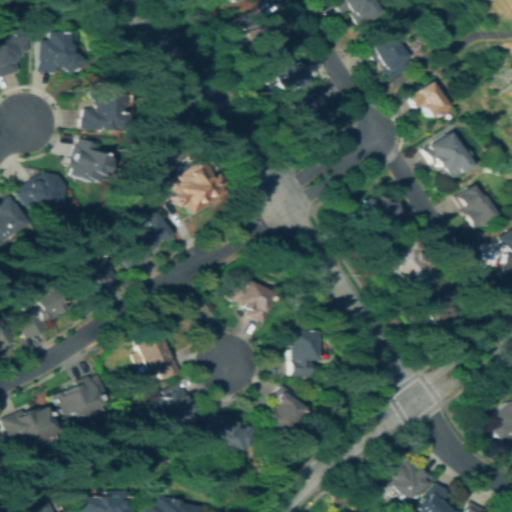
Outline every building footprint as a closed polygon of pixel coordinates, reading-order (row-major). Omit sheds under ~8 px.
[(369,0),(376,11),(354,25),(344,9),(336,14),(327,0),(369,0)] [(255,3),(263,15),(265,14),(271,23),(269,25),(272,28),(268,31),(273,39),(250,53),(229,20),(255,3)] [(407,64),(382,80),(360,46),(395,24),(403,37),(393,43),(407,64)] [(14,70),(0,75),(0,32),(15,27),(20,40),(19,40),(22,50),(15,53),(16,56),(10,59),(14,70)] [(62,32),(62,42),(64,43),(65,46),(65,50),(67,53),(70,51),(78,60),(63,74),(57,67),(49,67),(49,72),(31,71),(30,61),(31,39),(40,40),(41,31),(62,32)] [(282,48),(290,60),(293,58),(308,82),(289,95),(286,90),(273,99),(266,89),(269,87),(263,78),(265,77),(262,71),(268,67),(263,60),(282,48)] [(426,81),(442,106),(424,117),(417,104),(411,108),(403,96),(426,81)] [(107,86),(107,88),(117,89),(117,94),(119,95),(117,106),(116,111),(119,111),(119,113),(121,113),(120,126),(118,126),(117,127),(117,132),(74,128),(75,117),(77,117),(77,108),(88,109),(89,105),(87,105),(87,99),(85,99),(82,95),(83,90),(87,86),(93,87),(93,85),(107,86)] [(326,112),(320,142),(309,139),(309,141),(299,139),(299,137),(298,137),(301,117),(298,116),(300,104),(297,100),(313,90),(322,104),(320,105),(324,111),(326,112)] [(443,131),(464,164),(441,180),(429,161),(426,163),(416,148),(443,131)] [(73,138),(91,144),(89,152),(103,157),(97,176),(95,175),(93,182),(86,180),(85,182),(63,174),(65,168),(60,166),(63,156),(65,157),(70,143),(71,144),(73,138)] [(164,164),(160,164),(158,161),(159,157),(162,155),(166,155),(167,158),(167,162),(164,164)] [(196,159),(208,176),(212,173),(219,183),(214,186),(218,192),(185,213),(179,204),(174,207),(167,197),(172,194),(166,185),(148,197),(137,182),(153,171),(160,181),(168,176),(173,183),(176,181),(172,174),(196,159)] [(50,174),(57,185),(53,208),(43,206),(32,213),(25,202),(18,207),(7,190),(22,180),(23,181),(37,172),(50,174)] [(467,183),(474,195),(477,194),(490,214),(468,228),(460,216),(458,217),(454,210),(456,209),(448,196),(467,183)] [(0,197),(3,195),(20,222),(0,236),(0,197)] [(379,198),(379,201),(389,203),(389,204),(394,205),(393,219),(387,218),(387,221),(375,219),(375,221),(367,220),(367,218),(357,216),(360,198),(368,200),(369,196),(379,198)] [(162,238),(157,241),(155,241),(142,250),(146,256),(131,267),(130,266),(124,270),(110,250),(117,246),(110,236),(118,231),(118,230),(147,210),(163,233),(162,238)] [(510,227),(511,230),(511,275),(499,283),(493,273),(500,268),(501,265),(496,264),(499,252),(504,253),(494,237),(510,227)] [(89,249),(83,241),(92,234),(98,243),(89,249)] [(415,253),(419,259),(422,256),(429,266),(428,267),(434,275),(401,297),(392,284),(398,280),(395,275),(392,277),(378,256),(411,234),(421,249),(415,253)] [(92,249),(110,277),(94,288),(92,284),(91,287),(89,288),(86,287),(85,288),(83,285),(70,293),(62,280),(66,278),(60,270),(64,266),(68,264),(67,263),(77,256),(78,258),(92,249)] [(440,300),(442,305),(446,303),(452,313),(431,328),(410,297),(439,278),(449,294),(440,300)] [(229,279),(240,284),(242,280),(250,284),(254,283),(256,284),(257,287),(267,292),(262,301),(266,303),(257,323),(240,314),(242,311),(231,306),(233,303),(221,297),(229,279)] [(47,284),(59,307),(58,308),(58,310),(50,314),(51,316),(44,319),(43,316),(37,319),(41,327),(20,338),(12,322),(21,316),(14,303),(24,296),(25,292),(29,291),(33,293),(38,289),(47,284)] [(155,328),(164,350),(165,349),(174,372),(160,377),(157,378),(152,366),(145,369),(140,370),(128,339),(132,336),(147,330),(147,331),(155,328)] [(309,330),(308,360),(303,360),(303,376),(283,376),(284,360),(282,360),(282,330),(309,330)] [(92,374),(102,397),(94,400),(96,404),(83,410),(84,413),(76,417),(75,413),(67,416),(65,411),(57,414),(53,405),(51,405),(46,395),(59,390),(64,388),(62,384),(82,375),(83,378),(92,374)] [(173,382),(177,389),(178,389),(185,401),(188,400),(192,409),(186,412),(189,418),(188,422),(184,424),(179,423),(170,428),(168,424),(158,430),(155,425),(154,425),(151,420),(150,420),(145,410),(148,401),(147,400),(155,396),(155,397),(161,395),(158,390),(173,382)] [(295,407),(274,433),(255,417),(257,415),(256,414),(260,409),(261,410),(263,408),(264,409),(269,403),(269,402),(264,398),(275,385),(288,396),(287,397),(296,405),(295,407)] [(504,399),(508,403),(509,402),(511,405),(510,406),(511,408),(511,435),(510,433),(508,435),(511,438),(502,446),(484,428),(489,422),(485,418),(504,399)] [(39,406),(50,431),(12,448),(7,435),(1,437),(0,434),(0,416),(15,410),(15,412),(24,408),(24,410),(32,407),(32,409),(39,406)] [(230,427),(235,428),(236,425),(245,426),(247,428),(244,447),(233,445),(232,450),(223,448),(223,451),(221,452),(217,452),(215,450),(216,447),(204,445),(206,435),(203,434),(206,414),(224,417),(223,420),(231,422),(230,427)] [(401,455),(411,468),(416,463),(427,476),(406,494),(407,496),(404,499),(402,498),(398,501),(393,495),(391,496),(377,480),(383,475),(380,473),(401,455)] [(84,482),(84,496),(101,495),(100,490),(121,490),(122,505),(126,505),(126,511),(70,511),(69,483),(84,482)] [(431,482),(443,494),(437,500),(449,511),(447,511),(410,511),(407,508),(405,510),(402,506),(421,489),(422,490),(431,482)] [(154,496),(176,500),(175,503),(193,506),(191,511),(140,511),(142,502),(151,503),(152,499),(153,500),(154,496)] [(456,511),(464,500),(479,509),(477,511),(456,511)] [(52,511),(52,510),(45,511),(41,501),(9,511),(52,511)]
